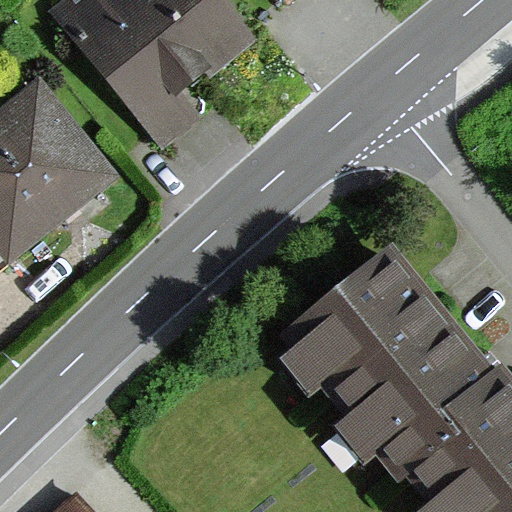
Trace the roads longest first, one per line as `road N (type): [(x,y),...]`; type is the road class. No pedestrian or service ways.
road 1 (secondary): [(0,434),(380,87)]
road 2 (residential): [(511,255),(380,87)]
road 3 (secondary): [(380,87),(484,0)]
